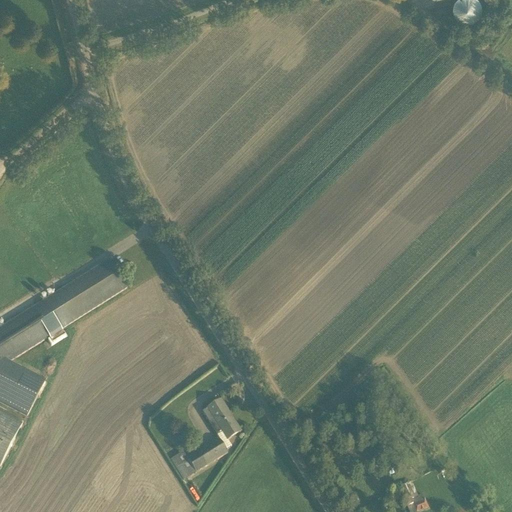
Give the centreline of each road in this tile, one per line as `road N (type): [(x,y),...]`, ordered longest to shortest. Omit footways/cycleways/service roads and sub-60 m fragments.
road 1 (unclassified): [(329,511),(127,187),(83,50)]
road 2 (unclassified): [(234,0),(83,50)]
road 3 (unclassified): [(511,76),(406,0)]
